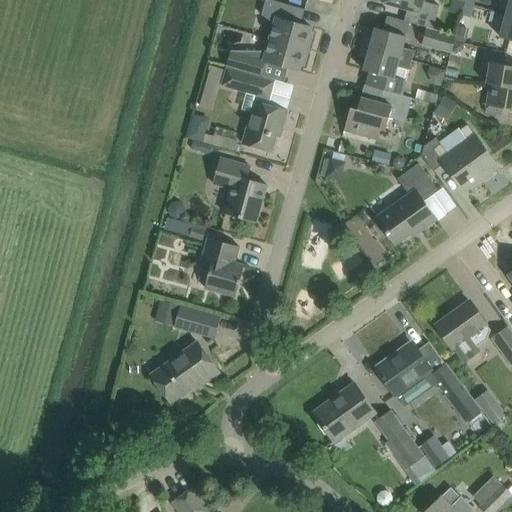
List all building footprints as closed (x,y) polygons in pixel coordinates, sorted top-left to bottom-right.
[(275,23),(270,39),(307,49),(312,34),(309,33),(311,27),(277,17),(281,3),(271,0),(265,0),(262,15),(275,23)] [(427,27),(433,29),(439,6),(424,2),(424,0),(382,0),(382,2),(408,9),(404,21),(427,27)] [(464,3),(461,15),(470,17),(473,6),(464,3)] [(511,16),(506,15),(500,37),(511,40),(511,16)] [(361,46),(412,61),(414,51),(403,48),(406,36),(375,27),(372,39),(364,37),(361,46)] [(456,35),(433,29),(427,27),(422,45),(451,53),(456,35)] [(270,39),(267,51),(231,51),(226,66),(261,76),(265,61),(299,71),(301,64),(303,64),(307,49),(270,39)] [(452,52),(458,54),(462,51),(464,45),(455,42),(452,52)] [(367,85),(381,89),(403,95),(407,80),(395,77),(397,67),(409,70),(412,61),(361,46),(358,56),(366,58),(363,70),(370,72),(367,85)] [(486,83),(490,84),(511,87),(511,65),(504,64),(505,57),(492,55),(486,83)] [(221,85),(270,98),(274,82),(226,68),(221,85)] [(511,87),(490,84),(486,112),(499,114),(500,107),(511,109),(511,87)] [(381,89),(378,102),(361,97),(358,109),(351,107),(344,130),(378,140),(381,128),(385,130),(389,117),(405,122),(412,98),(403,95),(381,89)] [(447,117),(453,102),(439,97),(433,112),(447,117)] [(288,110),(268,105),(254,101),(242,143),(272,151),(280,123),(284,124),(288,110)] [(467,139),(458,146),(483,181),(494,173),(492,171),(499,167),(475,134),(474,134),(467,124),(460,129),(467,139)] [(483,181),(458,146),(447,153),(436,137),(424,146),(422,154),(434,171),(444,164),(464,192),(470,187),(471,189),(483,181)] [(214,183),(231,188),(224,213),(256,222),(264,194),(261,193),(263,183),(247,179),(250,166),(221,158),(214,183)] [(438,191),(417,163),(398,178),(410,192),(376,217),(395,244),(419,227),(421,230),(436,219),(424,201),(438,191)] [(205,288),(236,296),(244,265),(234,262),(239,246),(208,238),(202,260),(212,262),(205,288)] [(161,301),(158,313),(177,318),(180,307),(161,301)] [(469,301),(436,325),(453,348),(454,347),(464,361),(479,351),(476,347),(485,340),(490,330),(469,301)] [(175,326),(214,337),(219,318),(180,307),(177,318),(175,326)] [(511,333),(508,328),(493,339),(511,364),(511,333)] [(218,372),(207,356),(198,342),(152,375),(171,401),(198,381),(201,385),(218,372)] [(391,357),(376,368),(388,384),(397,397),(405,407),(406,406),(433,387),(437,384),(463,421),(465,419),(480,409),(429,342),(418,350),(413,344),(392,359),(391,357)] [(314,412),(335,442),(375,413),(354,383),(314,412)] [(387,443),(415,484),(434,470),(392,410),(376,422),(390,441),(387,443)] [(448,441),(428,456),(436,467),(456,452),(448,441)] [(481,503),(490,511),(496,511),(511,494),(499,483),(481,503)] [(178,511),(209,511),(211,509),(194,486),(171,503),(178,511)] [(459,496),(450,487),(425,511),(470,511),(473,510),(459,496)]
